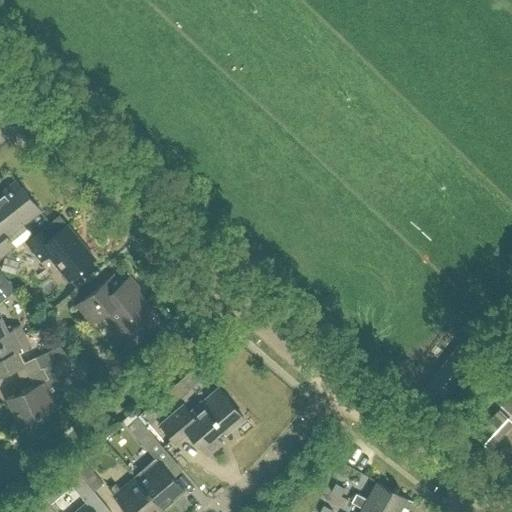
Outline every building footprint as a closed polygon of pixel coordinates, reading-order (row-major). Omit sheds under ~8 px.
[(39,209),(16,180),(0,193),(0,254),(13,245),(6,236),(39,209)] [(95,257),(60,214),(26,242),(41,261),(48,255),(68,279),(95,257)] [(37,274),(45,285),(56,277),(48,266),(37,274)] [(0,301),(15,289),(0,271),(0,301)] [(120,282),(113,273),(75,303),(91,323),(106,311),(116,324),(112,327),(129,348),(138,341),(131,331),(156,311),(140,291),(142,289),(130,274),(120,282)] [(0,314),(0,344),(24,333),(19,324),(8,330),(0,314)] [(30,347),(24,333),(0,344),(0,374),(24,363),(19,352),(30,347)] [(34,357),(40,368),(68,355),(60,345),(34,357)] [(473,364),(455,351),(425,389),(443,403),(473,364)] [(75,365),(68,355),(40,368),(45,379),(6,398),(19,424),(57,406),(48,387),(57,383),(54,375),(75,365)] [(243,416),(218,388),(190,413),(183,405),(160,425),(176,443),(188,432),(207,453),(221,441),(218,437),(243,416)] [(155,438),(137,417),(127,425),(145,446),(155,438)] [(156,457),(134,476),(162,508),(184,489),(156,457)] [(84,462),(76,470),(93,491),(102,483),(84,462)] [(83,499),(93,491),(76,470),(66,478),(83,499)] [(126,511),(157,511),(162,508),(134,476),(112,495),(126,511)] [(351,501),(362,507),(364,503),(379,511),(398,511),(406,497),(376,481),(367,499),(356,493),(351,501)] [(325,495),(321,508),(333,511),(336,511),(341,499),(325,495)] [(94,511),(86,502),(73,511),(94,511)] [(379,511),(364,503),(362,507),(359,511),(379,511)]
